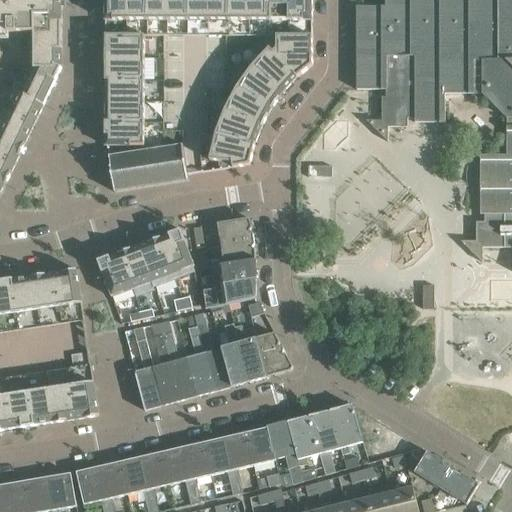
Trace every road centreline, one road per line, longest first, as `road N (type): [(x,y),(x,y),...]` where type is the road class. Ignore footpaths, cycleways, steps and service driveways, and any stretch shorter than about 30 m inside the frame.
road 1 (residential): [(0,455),(145,431),(299,387),(324,367)]
road 2 (residential): [(0,254),(170,204),(281,188)]
road 3 (residential): [(511,484),(324,367)]
road 4 (residential): [(281,188),(283,143),(336,71),(336,0)]
road 5 (residential): [(324,367),(283,297),(281,188)]
